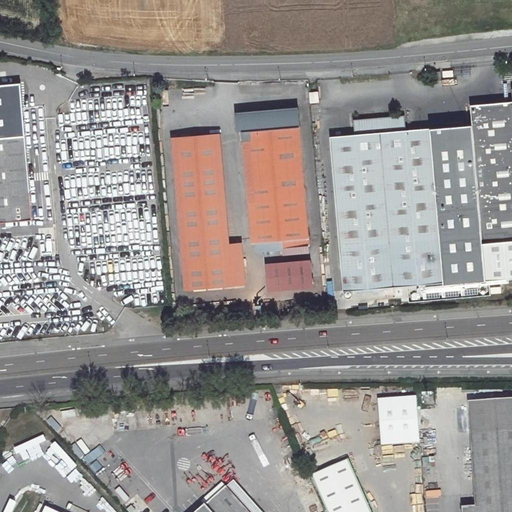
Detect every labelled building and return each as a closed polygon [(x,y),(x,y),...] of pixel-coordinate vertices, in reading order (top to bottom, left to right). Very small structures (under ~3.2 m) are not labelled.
[(318,91),(310,92),(311,101),(319,101),(318,91)] [(443,282),(444,285),(511,279),(511,102),(470,105),(472,125),(406,130),(404,115),(355,119),(355,134),(331,136),(336,202),(348,217),(338,223),(342,290),(443,282)] [(267,109),(241,111),(244,141),(251,140),(256,199),(249,200),(252,242),(282,240),(282,247),(310,245),(299,107),(267,110),(267,109)] [(221,133),(214,134),(227,284),(245,283),(241,242),(231,243),(221,133)] [(214,134),(178,137),(191,287),(227,284),(214,134)] [(0,222),(31,219),(23,135),(0,137),(0,222)] [(171,138),(184,288),(191,287),(178,137),(171,138)] [(251,140),(244,141),(249,200),(256,199),(251,140)] [(338,223),(348,217),(336,202),(338,223)] [(312,262),(267,266),(269,287),(314,283),(312,262)] [(377,403),(381,449),(419,446),(416,400),(377,403)] [(511,511),(511,404),(469,407),(475,509),(463,510),(462,511),(511,511)] [(370,511),(348,459),(310,475),(325,511),(370,511)] [(250,511),(230,489),(203,511),(250,511)]
